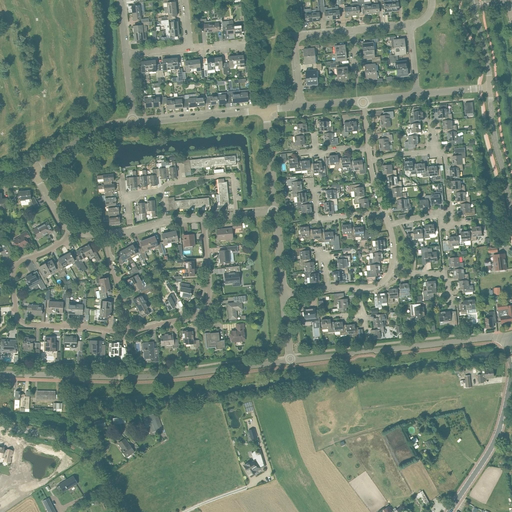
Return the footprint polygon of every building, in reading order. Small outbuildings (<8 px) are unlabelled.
[(170,0),(165,0),(163,0),(163,3),(163,7),(164,10),(176,9),(175,2),(171,3),(170,0)] [(356,0),(357,3),(350,4),(351,8),(352,16),(359,15),(358,8),(361,8),(360,0),(356,0)] [(364,2),(363,0),(360,0),(361,8),(364,7),(365,14),(372,14),(371,6),(371,1),(364,2)] [(391,12),(399,11),(397,0),(393,0),(394,1),(390,1),(391,3),(391,12)] [(144,5),(143,2),(136,3),(136,6),(131,7),(132,13),(144,12),(144,5)] [(312,22),(311,14),(308,14),(307,9),(304,10),(303,4),(300,4),(302,16),(305,15),(305,22),(312,22)] [(335,6),(335,8),(331,8),(331,12),(332,20),(339,19),(338,6),(335,6)] [(324,8),(324,12),(325,20),(332,20),(331,12),(327,12),(327,7),(324,8)] [(177,16),(176,9),(164,10),(164,13),(168,13),(168,17),(177,16)] [(145,15),(144,12),(132,13),(133,20),(141,20),(141,15),(145,15)] [(212,32),(211,21),(206,22),(206,19),(200,20),(200,26),(204,26),(205,33),(212,32)] [(212,32),(219,31),(219,28),(223,28),(222,22),(222,19),(211,20),(211,21),(212,32)] [(168,20),(161,21),(162,24),(166,23),(166,26),(169,26),(170,30),(178,29),(177,22),(168,23),(168,20)] [(228,21),(222,22),(223,28),(226,28),(227,34),(234,34),(233,26),(229,26),(228,21)] [(233,22),(233,25),(233,26),(234,34),(241,33),(241,30),(245,30),(244,21),(233,22)] [(149,22),(142,23),(143,26),(133,27),(134,33),(145,32),(146,32),(145,25),(149,25),(149,22)] [(178,29),(170,30),(170,37),(179,36),(178,29)] [(139,43),(142,43),(142,40),(145,39),(145,32),(134,33),(135,40),(139,40),(139,43)] [(394,48),(404,46),(403,43),(404,43),(404,39),(396,40),(395,37),(386,37),(387,41),(393,40),(394,48)] [(363,51),(373,50),(372,43),(378,42),(378,39),(370,39),(370,43),(362,44),(362,47),(363,47),(363,51)] [(335,54),(345,53),(344,49),(345,49),(344,45),(337,46),(336,43),(328,44),(328,47),(334,46),(335,54)] [(304,57),(314,56),(313,48),(319,48),(319,44),(310,45),(311,49),(303,49),(303,53),(304,53),(304,57)] [(404,46),(394,48),(395,55),(389,55),(389,59),(398,58),(397,55),(405,54),(405,51),(404,51),(404,46)] [(373,50),(363,51),(364,55),(363,55),(364,58),(371,58),(372,61),(380,60),(380,57),(374,57),(373,50)] [(345,53),(335,54),(336,61),(330,62),(330,65),(338,64),(338,61),(346,60),(346,57),(345,57),(345,53)] [(236,56),(236,64),(237,67),(244,66),(243,56),(236,56)] [(314,56),(304,57),(305,61),(304,61),(304,64),(312,64),(313,67),(321,66),(321,63),(315,63),(314,56)] [(221,58),(214,59),(215,66),(219,66),(219,69),(222,68),(221,58)] [(398,58),(389,59),(390,63),(396,62),(396,69),(406,68),(406,64),(406,61),(398,62),(398,58)] [(215,66),(214,59),(207,59),(208,66),(204,66),(204,70),(205,77),(208,76),(207,70),(211,70),(215,69),(215,66)] [(199,60),(192,61),(193,68),(197,68),(197,71),(200,71),(199,60)] [(380,60),(372,61),(372,65),(364,65),(365,69),(366,73),(375,72),(375,64),(380,64),(380,60)] [(149,69),(148,61),(141,62),(142,73),(145,73),(145,70),(149,69)] [(148,61),(149,69),(149,72),(156,71),(155,61),(148,61)] [(339,68),(338,64),(330,65),(330,69),(336,68),(337,75),(347,74),(346,71),(347,70),(347,67),(339,68)] [(321,66),(313,67),(313,71),(305,71),(306,75),(306,79),(316,78),(315,70),(322,70),(321,66)] [(406,68),(396,69),(397,77),(391,77),(391,81),(400,80),(400,77),(407,76),(407,73),(406,73),(406,68)] [(375,72),(366,73),(366,77),(365,77),(366,80),(374,79),(374,83),(382,82),(382,79),(376,79),(375,72)] [(347,74),(337,75),(338,83),(332,83),(332,87),(341,86),(340,83),(348,82),(348,79),(347,79),(347,74)] [(316,78),(306,79),(307,83),(306,83),(307,86),(315,85),(315,89),(323,88),(323,84),(317,85),(316,78)] [(249,93),(240,94),(240,102),(248,102),(248,99),(250,99),(249,93)] [(204,106),(204,104),(207,104),(207,97),(199,98),(199,94),(195,94),(196,98),(197,107),(204,106)] [(240,94),(229,95),(229,101),(233,101),(233,103),(240,102),(240,94)] [(229,95),(218,96),(218,105),(226,104),(226,102),(229,101),(229,95)] [(152,107),(151,98),(148,99),(147,96),(140,96),(141,106),(145,106),(145,108),(152,107)] [(218,96),(207,97),(207,104),(211,103),(211,105),(218,105),(218,96)] [(162,97),(151,98),(152,107),(160,106),(160,104),(163,104),(162,97)] [(166,97),(162,97),(163,104),(167,104),(167,110),(175,109),(174,101),(167,101),(166,97)] [(197,107),(196,98),(185,99),(185,106),(189,105),(189,108),(197,107)] [(185,99),(174,101),(175,109),(182,108),(182,106),(185,106),(185,99)] [(467,103),(465,104),(466,113),(470,113),(474,113),(472,102),(467,103)] [(444,121),(452,120),(452,114),(448,114),(447,109),(439,109),(439,114),(438,114),(439,118),(443,118),(444,121)] [(411,124),(419,123),(419,120),(424,120),(423,115),(422,115),(422,111),(413,112),(414,117),(410,118),(411,124)] [(382,128),(387,127),(390,127),(389,118),(393,118),(393,112),(384,112),(385,115),(380,116),(380,123),(381,123),(382,128)] [(452,120),(444,121),(444,125),(443,125),(443,130),(448,129),(448,132),(457,132),(456,125),(453,126),(452,120)] [(324,134),(333,133),(332,127),(329,127),(328,121),(321,122),(321,121),(317,121),(318,127),(319,127),(319,131),(324,131),(324,134)] [(344,128),(341,128),(342,137),(348,136),(347,132),(357,131),(357,130),(360,130),(359,123),(356,123),(352,123),(351,122),(344,123),(344,128)] [(419,123),(411,124),(411,130),(407,130),(408,136),(417,136),(416,133),(421,132),(421,127),(420,128),(419,123)] [(294,137),(303,136),(302,133),(307,132),(307,128),(306,128),(305,124),(297,124),(297,130),(293,130),(294,137)] [(333,133),(324,134),(325,138),(324,138),(324,143),(329,142),(329,145),(338,144),(337,139),(341,138),(340,133),(340,132),(333,133)] [(457,132),(448,132),(449,137),(448,137),(448,141),(453,141),(453,144),(462,143),(461,137),(457,137),(457,132)] [(379,139),(379,147),(380,147),(381,151),(389,150),(389,144),(392,144),(391,135),(383,136),(383,139),(379,139)] [(303,136),(294,137),(295,142),(291,143),(291,149),(300,148),(300,145),(305,145),(304,140),(303,140),(303,136)] [(417,136),(408,136),(408,142),(405,142),(405,149),(408,148),(414,148),(414,145),(419,144),(418,140),(417,140),(417,136)] [(454,165),(462,164),(462,158),(466,158),(465,153),(464,148),(454,149),(455,153),(457,153),(457,156),(452,156),(453,161),(454,161),(454,165)] [(342,168),(341,160),(338,160),(337,155),(333,156),(333,157),(329,157),(329,166),(335,165),(335,169),(342,168)] [(224,157),(225,166),(229,165),(229,164),(232,163),(232,165),(236,164),(235,156),(230,156),(230,157),(228,157),(228,156),(224,157)] [(354,171),(353,162),(350,162),(350,158),(348,158),(348,156),(347,156),(345,156),(343,156),(342,157),(342,158),(341,159),(341,160),(342,168),(347,167),(348,171),(354,171)] [(225,166),(224,157),(220,157),(220,158),(217,158),(217,157),(212,158),(213,167),(217,166),(217,165),(220,164),(221,166),(225,166)] [(301,171),(300,162),(298,163),(297,158),(293,158),(292,157),(288,158),(289,168),(295,168),(295,172),(301,171)] [(205,158),(201,159),(202,168),(206,167),(206,166),(209,166),(209,167),(213,167),(212,158),(208,158),(208,159),(205,159),(205,158)] [(195,159),(190,160),(190,163),(190,166),(190,169),(195,168),(194,167),(198,167),(198,168),(202,168),(201,159),(197,159),(197,160),(195,160),(195,159)] [(353,162),(354,171),(359,170),(360,174),(366,173),(365,165),(362,165),(362,160),(357,161),(357,162),(353,162)] [(172,167),(166,168),(166,175),(169,175),(170,178),(177,178),(175,161),(171,161),(172,167)] [(313,174),(312,165),(310,165),(309,161),(305,161),(305,162),(300,162),(301,171),(307,170),(307,174),(313,174)] [(317,165),(312,165),(313,174),(319,173),(319,177),(326,176),(325,168),(322,168),(321,161),(320,161),(317,161),(317,162),(317,165)] [(417,174),(416,165),(413,166),(413,161),(408,161),(408,162),(404,163),(405,172),(410,171),(411,175),(417,174)] [(166,168),(165,162),(161,162),(162,168),(156,169),(156,176),(159,176),(160,179),(162,179),(162,180),(164,179),(165,179),(167,179),(166,175),(166,168)] [(429,177),(428,168),(425,168),(425,163),(420,164),(420,165),(416,165),(417,174),(423,174),(423,177),(429,177)] [(462,164),(454,165),(454,168),(450,168),(450,173),(451,173),(451,177),(455,177),(455,179),(460,178),(459,176),(460,176),(459,171),(463,170),(462,164)] [(388,177),(397,176),(396,170),(393,170),(392,165),(383,166),(384,170),(383,170),(383,175),(388,174),(388,177)] [(428,168),(429,177),(435,176),(435,180),(440,179),(442,179),(441,170),(438,171),(437,166),(433,167),(428,168)] [(152,175),(146,176),(147,183),(150,183),(150,186),(157,186),(156,176),(156,169),(152,169),(152,175)] [(142,176),(136,177),(137,184),(140,184),(140,187),(142,187),(143,187),(145,187),(147,187),(147,183),(146,176),(146,170),(142,170),(142,176)] [(136,177),(136,171),(132,171),(132,177),(126,178),(127,185),(130,185),(130,188),(137,188),(137,184),(136,177)] [(111,185),(110,182),(114,181),(113,174),(97,176),(97,180),(103,179),(104,185),(111,185)] [(397,176),(388,177),(389,181),(388,181),(388,186),(393,186),(393,188),(402,188),(401,182),(397,182),(397,176)] [(460,178),(455,179),(455,181),(452,181),(452,186),(451,186),(452,190),(456,190),(457,193),(465,192),(465,186),(461,186),(460,180),(460,178)] [(219,194),(228,193),(228,189),(227,189),(227,187),(227,182),(224,182),(224,179),(218,179),(218,187),(220,187),(220,190),(219,190),(219,194)] [(292,191),(301,190),(300,186),(301,186),(301,181),(296,182),(296,179),(290,179),(287,180),(288,186),(292,186),(292,191)] [(104,185),(98,186),(98,190),(104,189),(104,195),(112,195),(111,192),(115,191),(114,184),(111,185),(104,185)] [(354,197),(363,196),(362,192),(363,192),(363,187),(358,188),(358,184),(349,185),(350,192),(354,191),(354,197)] [(437,195),(431,195),(432,204),(436,203),(436,204),(441,204),(440,199),(443,199),(442,185),(438,185),(438,191),(436,191),(437,195)] [(328,200),(337,199),(336,193),(340,193),(339,187),(339,186),(336,187),(331,187),(331,190),(326,191),(327,195),(328,195),(328,200)] [(402,188),(393,188),(394,193),(393,193),(393,197),(398,197),(398,200),(407,199),(406,193),(402,193),(402,188)] [(301,193),(301,190),(292,191),(293,197),(296,197),(297,203),(306,202),(305,197),(306,197),(306,193),(301,193)] [(18,192),(18,197),(20,197),(21,203),(29,202),(33,209),(38,206),(34,197),(31,197),(30,194),(30,191),(28,191),(18,192)] [(465,192),(457,193),(457,197),(456,197),(457,202),(461,201),(462,204),(470,203),(470,202),(469,197),(466,197),(465,192)] [(228,197),(228,193),(219,194),(219,198),(221,198),(221,201),(220,201),(220,206),(226,205),(229,205),(229,200),(228,200),(228,197)] [(112,195),(104,195),(105,201),(99,202),(99,206),(107,205),(115,205),(116,204),(115,197),(112,198),(112,195)] [(432,204),(431,195),(425,196),(425,199),(419,200),(420,204),(420,209),(425,208),(425,209),(429,209),(429,204),(432,204)] [(363,196),(354,197),(355,203),(359,203),(359,208),(368,208),(367,203),(368,203),(368,198),(363,199),(363,196)] [(197,199),(198,208),(202,207),(202,206),(205,206),(205,207),(210,207),(209,198),(204,198),(204,199),(201,199),(201,198),(197,199)] [(198,208),(197,199),(193,199),(193,200),(191,200),(191,199),(186,200),(187,209),(191,208),(191,207),(194,207),(194,208),(198,208)] [(337,199),(328,200),(328,202),(324,203),(324,208),(325,207),(325,212),(334,211),(333,205),(337,205),(337,199)] [(407,199),(398,200),(399,204),(398,204),(398,209),(403,208),(403,211),(412,211),(411,204),(407,204),(407,199)] [(148,205),(145,205),(144,205),(145,212),(151,211),(152,217),(156,217),(154,200),(147,201),(148,205)] [(187,209),(186,200),(182,200),(182,201),(179,201),(174,201),(175,204),(175,207),(175,210),(179,210),(179,208),(183,208),(183,209),(187,209)] [(306,202),(297,203),(298,209),(301,208),(302,214),(310,213),(310,209),(311,209),(311,204),(306,205),(306,202)] [(144,205),(145,205),(144,203),(137,203),(138,207),(134,207),(135,210),(135,213),(135,214),(141,214),(142,220),(146,219),(145,212),(144,205)] [(470,203),(462,204),(462,208),(461,208),(461,213),(466,213),(466,216),(475,215),(474,208),(470,209),(470,203)] [(107,205),(108,211),(102,212),(102,216),(108,215),(115,214),(115,215),(119,214),(118,207),(115,208),(115,205),(107,205)] [(108,215),(109,221),(103,222),(103,226),(120,224),(119,217),(116,218),(115,215),(115,214),(108,215)] [(38,229),(34,231),(36,234),(37,234),(40,238),(46,235),(45,234),(47,233),(47,234),(52,231),(47,222),(37,227),(38,229)] [(355,237),(354,229),(351,229),(351,224),(346,225),(346,226),(342,226),(343,235),(348,234),(349,238),(355,237)] [(425,230),(423,230),(423,239),(430,238),(429,234),(435,234),(434,225),(430,226),(430,225),(425,225),(425,230)] [(313,240),(312,231),(309,231),(308,227),(304,227),(304,228),(299,228),(300,237),(306,236),(306,240),(313,240)] [(354,229),(355,237),(355,240),(361,239),(361,240),(367,240),(366,231),(363,232),(363,227),(358,227),(358,228),(354,229)] [(473,232),(469,232),(470,241),(477,240),(476,236),(482,236),(481,227),(477,228),(477,227),(472,227),(473,232)] [(218,229),(218,230),(217,230),(218,240),(232,239),(232,228),(220,230),(220,229),(218,229)] [(325,242),(324,234),(321,234),(321,229),(316,230),(316,231),(312,231),(313,240),(318,239),(319,243),(325,242)] [(423,239),(423,230),(418,230),(418,229),(413,230),(414,235),(411,235),(411,240),(412,244),(419,243),(418,239),(423,239)] [(176,231),(169,233),(171,243),(174,242),(175,244),(178,243),(176,231)] [(29,237),(27,232),(26,232),(19,235),(20,237),(13,241),(18,250),(25,246),(24,245),(28,243),(25,239),(29,237)] [(328,233),(324,234),(325,242),(330,242),(331,245),(337,245),(336,236),(333,236),(333,232),(328,232),(328,233)] [(470,241),(469,232),(465,233),(465,232),(461,232),(461,237),(458,237),(459,246),(465,245),(465,241),(470,241)] [(171,243),(169,233),(162,234),(163,242),(160,242),(163,252),(164,254),(166,254),(165,246),(168,245),(167,243),(171,243)] [(193,235),(184,236),(185,246),(194,245),(193,235)] [(154,237),(147,239),(151,248),(154,247),(155,249),(158,248),(160,253),(163,252),(160,242),(157,244),(154,237)] [(459,246),(458,237),(454,238),(454,237),(449,237),(450,242),(443,242),(443,251),(454,250),(453,246),(459,246)] [(143,249),(139,250),(144,260),(147,259),(145,253),(148,252),(147,250),(151,248),(147,239),(140,242),(143,249)] [(372,253),(381,252),(380,249),(385,249),(385,244),(384,244),(383,240),(375,241),(375,247),(372,247),(372,253)] [(85,247),(83,248),(87,256),(90,255),(91,257),(94,255),(98,262),(100,260),(96,252),(93,254),(88,245),(87,246),(86,246),(85,246),(85,247)] [(144,260),(139,250),(136,252),(133,245),(127,248),(133,261),(138,259),(140,262),(144,260)] [(227,251),(224,251),(219,251),(220,263),(230,262),(229,253),(238,252),(237,246),(226,247),(227,251)] [(87,256),(83,248),(76,252),(78,256),(76,257),(79,263),(82,262),(83,262),(86,260),(84,258),(87,256)] [(133,261),(127,248),(126,249),(127,249),(124,250),(118,253),(120,257),(117,259),(121,265),(124,264),(123,261),(127,258),(129,263),(130,263),(131,263),(133,261)] [(300,260),(309,259),(308,255),(309,255),(309,250),(304,251),(304,248),(295,249),(296,255),(299,255),(300,260)] [(428,249),(421,249),(422,258),(425,258),(426,263),(433,262),(433,261),(437,260),(437,252),(428,253),(428,249)] [(381,252),(372,253),(373,259),(369,259),(370,265),(378,264),(378,262),(383,261),(382,256),(381,257),(381,252)] [(79,263),(76,257),(73,259),(70,253),(64,256),(69,265),(72,263),(73,265),(76,263),(78,268),(81,267),(79,263)] [(494,262),(495,270),(500,269),(499,262),(503,262),(503,261),(505,261),(504,254),(495,255),(495,262),(494,262)] [(339,268),(347,267),(347,262),(351,262),(350,255),(341,256),(342,259),(337,260),(337,264),(338,264),(339,268)] [(69,265),(64,256),(58,259),(60,264),(57,266),(58,267),(59,267),(64,276),(67,275),(64,270),(66,268),(65,267),(69,265)] [(455,270),(464,269),(463,262),(459,263),(459,257),(450,258),(451,262),(450,263),(450,267),(455,267),(455,270)] [(309,259),(300,260),(301,267),(304,266),(305,272),(313,271),(313,267),(314,266),(314,262),(309,262),(309,259)] [(51,261),(45,264),(50,273),(52,275),(58,272),(61,278),(64,276),(59,267),(58,267),(56,269),(51,261)] [(50,273),(45,264),(39,267),(44,275),(41,277),(45,285),(48,283),(45,278),(48,276),(48,274),(50,273)] [(378,264),(370,265),(370,271),(366,271),(367,278),(376,277),(375,274),(380,273),(380,269),(379,269),(378,264)] [(224,274),(225,283),(239,282),(239,274),(240,274),(239,266),(230,267),(231,272),(227,273),(224,274)] [(129,275),(138,270),(137,267),(127,272),(129,275)] [(347,267),(339,268),(339,271),(334,272),(335,276),(336,276),(336,281),(345,280),(344,274),(348,274),(347,267)] [(138,270),(129,275),(130,279),(127,280),(130,286),(141,281),(137,275),(144,271),(142,268),(138,270)] [(464,269),(455,270),(456,274),(455,274),(455,279),(460,278),(460,281),(469,280),(468,274),(464,274),(464,269)] [(314,274),(313,271),(305,272),(305,278),(309,278),(310,283),(318,282),(318,278),(319,278),(318,273),(314,274)] [(47,289),(42,281),(39,275),(36,277),(35,275),(34,276),(33,274),(33,273),(25,277),(27,281),(26,282),(29,287),(33,284),(32,283),(36,281),(38,284),(38,283),(42,290),(47,289)] [(101,286),(109,285),(108,278),(103,279),(102,273),(96,276),(97,283),(100,283),(101,286)] [(469,280),(460,281),(461,285),(460,285),(460,290),(465,290),(465,293),(474,292),(473,285),(469,286),(469,280)] [(141,281),(130,286),(133,293),(137,291),(138,294),(141,293),(148,288),(152,287),(150,283),(144,287),(141,281)] [(424,301),(434,300),(434,296),(432,296),(432,293),(437,293),(436,285),(435,285),(435,281),(426,282),(427,290),(423,291),(424,301)] [(190,285),(181,283),(180,283),(179,287),(180,287),(179,291),(184,292),(183,297),(190,299),(191,294),(190,293),(191,289),(189,288),(190,285)] [(398,289),(398,298),(405,297),(405,296),(408,296),(409,295),(410,294),(410,293),(409,284),(405,285),(405,284),(400,284),(401,289),(398,289)] [(109,285),(101,286),(102,290),(99,291),(100,297),(100,298),(107,298),(106,293),(110,292),(109,285)] [(148,288),(141,293),(142,295),(133,300),(136,306),(146,301),(143,296),(150,292),(148,288)] [(398,298),(398,289),(393,290),(393,289),(389,289),(389,294),(386,294),(387,303),(393,302),(393,299),(398,298)] [(55,313),(56,302),(51,302),(51,299),(49,299),(50,290),(46,291),(46,300),(49,300),(48,312),(55,313)] [(333,294),(334,303),(338,303),(339,312),(344,311),(343,308),(347,308),(346,303),(347,303),(347,299),(342,299),(342,293),(333,294)] [(176,301),(174,296),(173,294),(170,295),(170,296),(167,298),(169,301),(165,304),(169,311),(173,308),(172,308),(175,306),(173,302),(176,301)] [(387,303),(386,294),(382,295),(382,294),(377,294),(378,299),(375,299),(376,308),(382,307),(382,304),(387,303)] [(56,302),(55,313),(57,313),(58,314),(58,313),(62,313),(63,306),(66,307),(66,304),(66,298),(66,296),(63,295),(62,302),(56,302)] [(232,303),(227,304),(229,320),(234,319),(237,319),(236,309),(242,308),(242,310),(241,302),(246,302),(246,296),(239,296),(239,299),(239,302),(238,302),(232,303)] [(69,298),(66,298),(66,304),(69,304),(68,314),(75,314),(76,304),(72,304),(72,302),(69,302),(69,298)] [(107,298),(100,298),(99,305),(101,305),(100,310),(110,310),(111,310),(111,302),(106,302),(106,298),(107,298)] [(79,305),(76,304),(75,314),(82,315),(83,307),(86,307),(86,299),(83,299),(83,302),(80,302),(79,305)] [(28,305),(28,310),(32,311),(31,315),(41,315),(42,309),(45,309),(46,300),(42,300),(42,306),(28,305)] [(461,314),(468,314),(476,313),(476,309),(475,300),(471,301),(471,300),(463,301),(464,306),(461,306),(461,314)] [(147,303),(146,301),(136,306),(142,318),(149,314),(147,309),(149,307),(147,303)] [(507,303),(497,304),(498,311),(499,318),(501,318),(501,324),(511,322),(511,305),(508,306),(507,303)] [(424,319),(424,318),(424,314),(425,314),(424,307),(419,307),(419,304),(410,305),(411,311),(415,311),(415,320),(424,319)] [(304,317),(304,319),(304,323),(311,322),(319,322),(318,313),(315,314),(315,309),(307,309),(307,310),(303,311),(303,313),(300,313),(301,320),(301,317),(304,317)] [(110,310),(100,310),(100,314),(99,314),(98,320),(105,320),(105,317),(110,318),(111,315),(110,315),(110,310)] [(443,313),(439,313),(439,322),(448,321),(448,325),(457,324),(456,316),(451,316),(451,311),(443,312),(443,313)] [(493,321),(496,321),(495,311),(490,312),(491,315),(488,315),(489,317),(485,318),(486,328),(493,328),(493,321)] [(375,323),(375,327),(384,326),(386,326),(385,321),(387,320),(386,314),(378,315),(378,318),(373,318),(374,323),(375,323)] [(334,332),(333,324),(331,324),(330,319),(325,320),(325,321),(321,321),(322,330),(328,329),(328,333),(334,332)] [(338,323),(333,324),(334,332),(340,332),(340,336),(346,335),(345,326),(343,326),(342,322),(338,322),(338,323)] [(243,324),(241,324),(236,324),(237,331),(230,332),(231,342),(244,341),(243,331),(244,331),(243,324)] [(350,326),(345,326),(346,335),(352,334),(352,338),(359,337),(358,329),(355,329),(354,324),(350,325),(350,326)] [(384,326),(375,327),(375,330),(371,330),(371,335),(372,335),(372,339),(381,339),(380,333),(384,332),(384,326)] [(200,347),(200,345),(199,340),(193,340),(192,331),(187,332),(187,331),(182,331),(183,343),(185,343),(185,345),(193,344),(194,348),(200,347)] [(225,348),(225,346),(224,341),(219,342),(219,333),(213,334),(213,333),(205,334),(207,347),(216,346),(216,349),(225,348)] [(179,348),(178,344),(178,339),(173,340),(173,335),(165,336),(160,337),(161,346),(172,345),(173,348),(179,348)] [(65,338),(65,343),(64,348),(76,348),(76,347),(78,347),(77,351),(82,351),(82,342),(78,341),(78,342),(76,342),(76,336),(72,336),(72,339),(71,339),(70,338),(65,338)] [(34,344),(34,343),(34,339),(29,339),(29,337),(24,337),(24,343),(23,343),(23,348),(28,348),(28,349),(33,349),(33,344),(34,344)] [(57,351),(57,350),(57,345),(54,345),(54,338),(45,338),(45,347),(46,347),(46,351),(57,351)] [(10,341),(1,341),(1,347),(2,347),(2,351),(8,351),(8,352),(16,353),(17,347),(16,347),(16,341),(10,340),(10,341)] [(105,357),(105,354),(105,349),(101,348),(101,341),(90,341),(90,342),(92,342),(92,352),(100,352),(100,356),(105,357)] [(149,342),(143,343),(144,358),(150,357),(151,361),(152,362),(159,361),(158,354),(154,355),(153,343),(149,344),(149,342)] [(108,353),(108,354),(109,354),(109,355),(109,356),(110,356),(110,357),(111,357),(112,357),(113,357),(114,357),(114,356),(115,356),(115,355),(115,354),(121,355),(121,360),(124,360),(127,360),(127,350),(124,350),(121,350),(121,343),(112,343),(112,350),(111,350),(110,351),(109,351),(109,352),(109,353),(108,353)] [(478,375),(478,383),(483,382),(483,378),(486,377),(486,378),(494,377),(493,370),(485,371),(485,374),(478,375)] [(470,376),(465,376),(463,376),(464,388),(471,387),(470,376)] [(15,391),(15,405),(10,405),(10,408),(14,408),(14,410),(17,410),(18,401),(19,401),(20,391),(15,391)] [(37,391),(37,396),(37,399),(55,400),(55,392),(37,391)] [(146,417),(143,418),(147,428),(150,427),(152,432),(158,429),(153,414),(146,416),(146,417)] [(104,419),(94,422),(96,428),(102,427),(102,429),(107,428),(104,419)] [(255,428),(249,430),(252,439),(257,437),(257,438),(255,428)] [(124,439),(122,441),(118,443),(122,449),(121,450),(126,457),(134,452),(128,444),(128,445),(124,439)] [(246,466),(245,467),(246,469),(246,470),(249,475),(253,472),(255,470),(255,471),(257,470),(260,468),(261,468),(264,466),(260,450),(255,452),(257,459),(255,459),(253,461),(249,463),(250,464),(248,465),(247,464),(246,465),(247,465),(246,466)] [(73,475),(58,485),(63,492),(64,492),(63,491),(75,483),(74,481),(76,480),(75,479),(73,475)] [(422,491),(420,492),(423,497),(422,497),(426,505),(429,502),(422,491)] [(55,511),(49,498),(42,501),(47,511),(55,511)]
